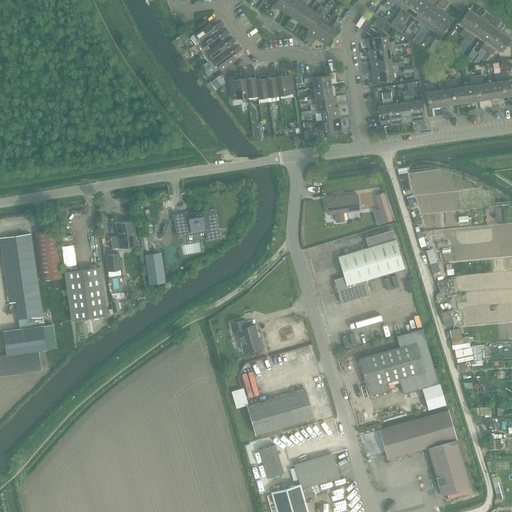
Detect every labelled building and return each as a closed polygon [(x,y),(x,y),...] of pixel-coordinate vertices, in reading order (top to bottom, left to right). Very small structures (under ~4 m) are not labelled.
[(277,0),(274,5),(283,11),(289,0),(277,0)] [(289,0),(283,11),(293,18),(302,0),(289,0)] [(302,0),(293,18),(301,23),(309,8),(304,5),(307,0),(302,0)] [(398,13),(402,15),(412,0),(399,0),(397,4),(402,8),(398,13)] [(410,13),(415,16),(425,0),(412,0),(402,15),(406,18),(410,13)] [(417,25),(420,27),(434,6),(425,0),(415,16),(420,20),(417,25)] [(309,28),(323,7),(320,5),(315,12),(309,8),(301,23),(309,28)] [(428,25),(433,28),(444,13),(434,6),(420,27),(424,30),(428,25)] [(309,28),(307,32),(316,38),(326,24),(328,21),(322,17),(327,10),(323,7),(309,28)] [(460,33),(465,37),(478,17),(468,10),(459,22),(465,26),(460,33)] [(444,13),(433,28),(438,32),(434,37),(436,38),(428,49),(433,52),(441,40),(438,39),(452,18),(444,13)] [(475,33),(480,36),(489,24),(478,17),(465,37),(470,40),(475,33)] [(377,18),(371,26),(378,31),(383,22),(377,18)] [(190,39),(195,46),(215,31),(213,28),(209,23),(207,24),(203,19),(190,29),(194,34),(191,36),(190,39)] [(326,24),(316,38),(325,44),(339,23),(336,20),(331,27),(326,24)] [(215,26),(218,29),(223,25),(221,21),(215,26)] [(399,21),(395,26),(400,30),(403,24),(399,21)] [(416,24),(412,30),(416,33),(420,27),(417,25),(416,24)] [(481,48),(486,51),(500,31),(489,24),(480,36),(486,40),(481,48)] [(370,28),(367,33),(372,36),(375,31),(370,28)] [(221,34),(224,38),(229,33),(227,30),(221,34)] [(195,46),(201,54),(214,44),(221,39),(215,31),(195,46)] [(500,31),(486,51),(491,55),(496,47),(502,51),(510,39),(500,31)] [(416,33),(413,38),(418,42),(422,37),(416,33)] [(368,39),(369,50),(395,46),(394,41),(388,42),(387,36),(368,39)] [(227,42),(229,46),(235,42),(232,38),(227,42)] [(211,57),(212,59),(227,48),(221,39),(214,44),(201,54),(206,61),(211,57)] [(369,50),(371,60),(390,57),(389,51),(395,50),(395,46),(369,50)] [(227,48),(212,59),(221,71),(222,71),(236,60),(227,48)] [(371,60),(372,71),(392,68),(398,67),(397,62),(391,63),(390,57),(371,60)] [(502,61),(500,67),(507,70),(510,62),(506,60),(502,59),(502,61)] [(392,68),(372,71),(374,82),(393,79),(392,73),(398,72),(398,67),(392,68)] [(212,79),(210,81),(213,86),(216,84),(219,88),(226,83),(223,79),(226,77),(223,72),(212,79)] [(506,72),(500,73),(505,96),(511,95),(511,79),(508,80),(506,72)] [(495,82),(489,83),(492,98),(505,96),(500,73),(494,73),(495,82)] [(281,76),(276,77),(279,95),(293,93),(291,74),(286,75),(281,76)] [(312,82),(313,88),(330,86),(329,75),(303,78),(304,83),(312,82)] [(479,76),(475,76),(479,100),(492,98),(489,83),(483,84),(481,75),(479,76)] [(470,86),(464,86),(467,102),(479,100),(475,76),(469,77),(470,86)] [(255,77),(245,78),(247,97),(257,95),(255,77)] [(255,77),(257,95),(258,98),(268,97),(265,78),(255,80),(255,77)] [(276,77),(265,78),(268,97),(279,95),(276,77)] [(247,97),(245,78),(229,81),(231,97),(231,99),(247,97)] [(456,79),(450,80),(455,103),(467,102),(464,86),(458,87),(456,79)] [(445,89),(440,90),(442,105),(455,103),(450,80),(444,81),(445,89)] [(442,105),(440,90),(433,91),(432,83),(425,83),(429,107),(442,105)] [(306,96),(306,100),(332,96),(330,86),(313,88),(314,95),(306,96)] [(407,89),(407,90),(412,121),(423,120),(420,100),(414,101),(413,95),(412,89),(407,89)] [(404,103),(398,103),(401,123),(412,121),(407,90),(403,91),(404,96),(404,103)] [(391,92),(386,93),(390,124),(401,123),(398,103),(392,104),(391,92)] [(390,124),(386,93),(381,94),(383,106),(377,106),(380,126),(390,124)] [(315,103),(316,109),(316,110),(334,107),(332,96),(306,100),(307,104),(315,103)] [(321,113),(322,120),(339,117),(337,106),(334,107),(316,110),(316,109),(301,112),(302,116),(321,113)] [(339,117),(322,120),(323,126),(314,127),(315,132),(327,130),(337,128),(340,128),(339,117)] [(406,167),(398,169),(399,179),(407,178),(406,167)] [(384,213),(393,210),(386,187),(377,190),(384,213)] [(344,221),(343,212),(359,210),(357,194),(325,198),(327,214),(335,213),(336,222),(344,221)] [(411,198),(407,200),(410,208),(413,206),(413,205),(417,204),(415,197),(411,198)] [(176,231),(177,237),(206,232),(207,240),(219,238),(217,229),(218,228),(215,209),(207,210),(207,213),(203,213),(203,212),(188,215),(188,212),(173,214),(176,231)] [(118,236),(110,237),(111,249),(120,247),(120,245),(135,243),(136,245),(133,221),(116,224),(118,236)] [(34,233),(41,280),(62,278),(57,237),(56,230),(34,233)] [(2,331),(6,354),(0,354),(0,375),(40,370),(37,350),(56,348),(53,325),(44,325),(43,315),(42,315),(41,313),(38,288),(37,281),(30,234),(0,237),(0,242),(2,260),(9,303),(15,302),(18,319),(19,329),(2,331)] [(337,256),(343,277),(334,280),(341,303),(369,295),(365,280),(404,268),(396,239),(337,256)] [(433,248),(426,250),(433,274),(440,272),(433,248)] [(157,253),(144,254),(149,284),(165,282),(165,277),(161,252),(157,253)] [(106,255),(108,271),(121,269),(118,253),(106,255)] [(65,280),(70,312),(71,321),(107,315),(100,267),(64,272),(65,280)] [(448,279),(436,283),(439,292),(451,288),(448,279)] [(110,302),(112,312),(120,311),(118,300),(110,302)] [(400,318),(415,315),(414,310),(399,312),(400,318)] [(230,324),(232,332),(237,331),(243,352),(252,350),(252,351),(262,348),(259,337),(258,338),(254,325),(246,328),(243,320),(230,324)] [(399,347),(359,358),(369,395),(390,389),(388,382),(398,379),(403,394),(422,388),(428,409),(444,404),(422,328),(396,336),(399,347)] [(343,365),(356,362),(355,356),(350,357),(348,347),(339,349),(343,365)] [(464,362),(456,364),(457,371),(462,374),(466,373),(464,362)] [(488,380),(476,381),(477,388),(481,388),(481,391),(489,390),(488,380)] [(231,391),(236,408),(246,405),(248,405),(243,387),(231,391)] [(247,406),(255,435),(313,418),(304,389),(247,406)] [(446,494),(448,498),(471,492),(470,488),(448,411),(380,430),(388,459),(428,447),(441,496),(446,494)] [(496,416),(482,418),(483,424),(488,424),(497,422),(496,416)] [(497,422),(488,424),(489,431),(494,430),(493,429),(498,428),(497,422)] [(500,440),(489,441),(489,449),(500,448),(500,440)] [(259,449),(268,478),(284,473),(275,444),(259,449)] [(308,511),(306,502),(315,499),(311,485),(339,477),(332,454),(295,465),(295,467),(289,469),(292,481),(299,479),(300,483),(300,484),(272,491),(275,501),(277,511),(308,511)] [(497,476),(491,477),(496,499),(502,497),(498,481),(497,476)]
